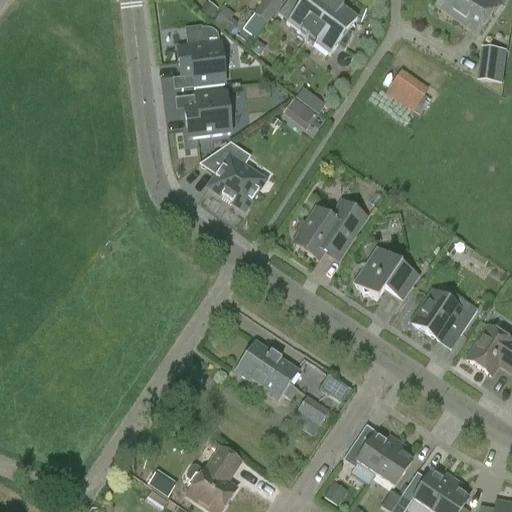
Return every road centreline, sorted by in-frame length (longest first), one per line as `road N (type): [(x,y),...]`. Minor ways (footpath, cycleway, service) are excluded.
road 1 (residential): [(0,466),(82,493),(242,261)]
road 2 (residential): [(242,261),(191,227),(153,176),(130,3)]
road 3 (residential): [(287,511),(392,360)]
road 4 (residential): [(392,360),(242,261)]
road 5 (residential): [(329,131),(389,36),(393,0)]
road 6 (residential): [(511,439),(392,360)]
